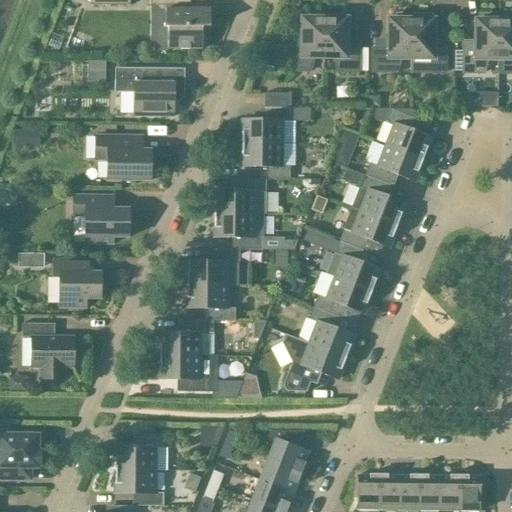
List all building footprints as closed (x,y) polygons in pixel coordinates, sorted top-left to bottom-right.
[(168,50),(176,50),(202,50),(202,27),(210,27),(210,9),(190,9),(190,0),(150,0),(150,5),(166,5),(166,28),(168,28),(168,50)] [(314,57),(324,57),(325,17),(307,16),(307,19),(302,19),(302,39),(299,39),(298,71),(310,72),(314,57)] [(325,17),(324,57),(335,58),(338,72),(359,72),(359,46),(347,45),(347,19),(342,19),(342,17),(325,17)] [(389,19),(389,37),(389,46),(377,46),(374,46),(372,46),(372,72),(376,72),(397,72),(401,58),(411,58),(412,17),(394,17),(394,20),(389,19)] [(429,18),(412,17),(411,58),(411,74),(412,74),(412,72),(445,73),(446,46),(434,46),(434,20),(429,20),(429,18)] [(488,59),(498,59),(498,18),(481,18),(481,20),(476,20),(476,41),(464,41),(463,73),(484,73),(488,59)] [(511,18),(498,18),(498,59),(508,60),(511,73),(511,18)] [(184,94),(185,69),(115,68),(115,93),(134,93),(134,117),(174,117),(174,104),(177,104),(180,102),(182,100),(184,97),(184,94)] [(264,108),(267,108),(291,108),(291,94),(264,94),(264,108)] [(290,122),(291,108),(267,108),(267,120),(243,120),(242,144),(281,144),(281,122),(290,122)] [(386,146),(423,160),(431,138),(409,129),(413,118),(391,109),(386,122),(394,125),(386,146)] [(329,159),(346,165),(358,134),(342,127),(329,159)] [(95,160),(107,160),(107,180),(151,181),(151,150),(143,150),(143,137),(96,136),(95,160)] [(281,144),(242,144),(242,167),(266,167),(266,179),(290,180),(290,166),(281,166),(281,144)] [(370,164),(365,176),(387,184),(392,173),(414,182),(423,160),(386,146),(378,167),(370,164)] [(387,184),(365,176),(352,209),(397,226),(405,204),(383,195),(387,184)] [(258,179),(239,179),(239,191),(232,191),(215,191),(215,215),(254,215),(263,215),(265,215),(266,179),(263,179),(258,179)] [(73,215),(85,216),(85,244),(113,245),(113,237),(129,238),(129,209),(105,209),(105,196),(73,196),(73,215)] [(388,248),(397,226),(352,209),(339,242),(362,250),(366,239),(388,248)] [(254,215),(215,215),(215,238),(239,238),(239,250),(262,251),(263,237),(253,237),(254,215)] [(380,270),(373,268),(358,261),(362,250),(339,242),(339,243),(307,230),(303,241),(335,253),(327,275),(371,292),(380,270)] [(187,285),(226,286),(236,286),(236,263),(236,250),(231,250),(212,250),(212,262),(199,262),(188,262),(187,285)] [(101,273),(88,273),(88,260),(52,260),(52,277),(60,277),(59,308),(86,308),(86,299),(100,299),(101,273)] [(363,314),(371,292),(327,275),(322,273),(314,294),(318,296),(314,308),(336,316),(341,305),(363,314)] [(226,286),(187,285),(187,309),(211,309),(211,321),(235,321),(235,308),(226,308),(226,286)] [(332,327),(336,316),(314,308),(309,320),(318,323),(310,344),(346,358),(354,336),(332,327)] [(160,356),(213,357),(213,321),(211,321),(208,321),(204,321),(184,321),(184,333),(177,333),(160,333),(160,356)] [(22,338),(32,338),(31,368),(41,368),(40,380),(64,380),(65,368),(74,368),(74,338),(49,337),(49,324),(22,324),(22,338)] [(346,358),(310,344),(301,365),(293,362),(288,374),(284,384),(284,386),(284,388),(285,389),(287,390),(289,391),(307,392),(315,371),(337,380),(346,358)] [(160,380),(177,380),(184,380),(184,392),(208,392),(208,379),(212,379),(213,357),(160,356),(160,380)] [(229,431),(224,444),(233,447),(238,435),(229,431)] [(304,431),(270,431),(268,438),(275,441),(267,460),(301,473),(309,453),(298,448),(304,431)] [(0,479),(31,480),(31,468),(38,468),(38,466),(40,466),(40,452),(38,452),(38,435),(0,434),(0,479)] [(116,447),(116,470),(154,471),(155,448),(164,448),(164,435),(140,435),(140,447),(116,447)] [(233,447),(224,444),(219,456),(228,460),(233,447)] [(293,494),(301,473),(267,460),(259,480),(293,494)] [(154,493),(154,471),(116,470),(115,494),(139,494),(139,506),(163,506),(163,493),(154,493)] [(213,472),(208,484),(218,487),(222,475),(213,472)] [(358,510),(378,511),(379,476),(358,475),(358,501),(354,510),(358,510)] [(252,499),(251,501),(281,511),(286,511),(293,494),(259,480),(248,476),(241,495),(252,499)] [(399,476),(379,476),(378,511),(398,511),(399,476)] [(418,511),(419,476),(399,476),(398,511),(418,511)] [(439,476),(419,476),(418,511),(438,511),(439,476)] [(438,511),(459,511),(459,477),(439,476),(438,511)] [(480,477),(459,477),(459,511),(479,511),(480,477)] [(218,487),(208,484),(204,496),(213,500),(218,487)] [(238,511),(281,511),(251,501),(248,510),(244,509),(239,511),(238,511)]
